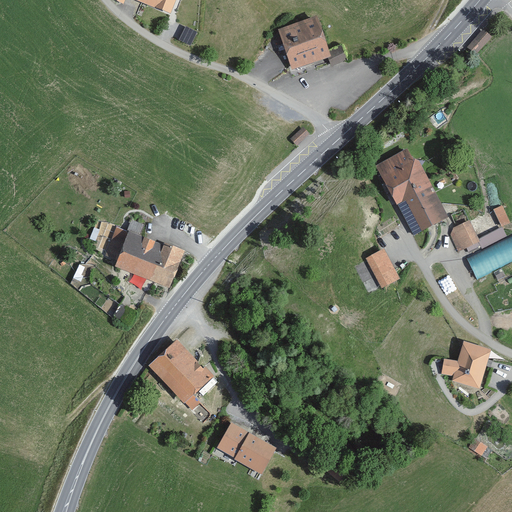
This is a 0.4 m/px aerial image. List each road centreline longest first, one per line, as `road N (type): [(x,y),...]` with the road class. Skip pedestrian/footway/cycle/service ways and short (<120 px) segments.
road 1 (secondary): [(338,139),(222,249),(165,316),(102,418),(64,511)]
road 2 (unclassified): [(338,139),(287,100),(158,39),(108,0)]
road 3 (secondary): [(479,0),(338,139)]
road 4 (residential): [(408,241),(450,309),(511,353)]
